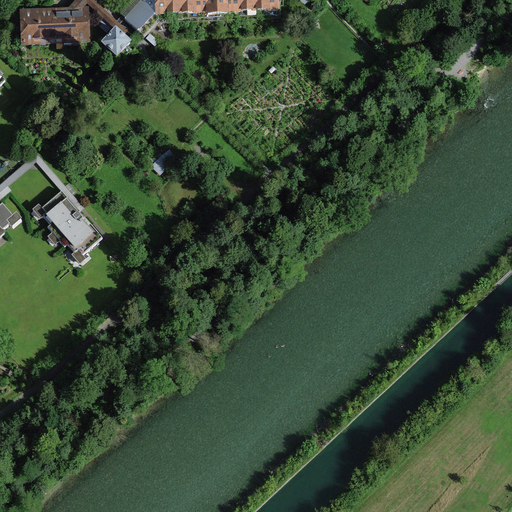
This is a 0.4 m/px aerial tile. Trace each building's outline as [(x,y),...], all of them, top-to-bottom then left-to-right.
[(154,0),(143,0),(125,21),(138,33),(155,15),(154,0)] [(279,0),(154,0),(155,15),(155,18),(280,12),(279,0)] [(81,12),(22,15),(23,42),(85,39),(84,12),(81,12)] [(121,35),(116,31),(102,45),(116,59),(130,44),(121,35)] [(0,89),(9,81),(0,71),(0,89)] [(40,205),(34,210),(41,219),(46,215),(52,224),(48,227),(54,234),(50,237),(57,246),(62,242),(66,247),(69,244),(76,253),(73,255),(81,265),(87,260),(83,256),(103,239),(78,209),(64,192),(43,209),(40,205)] [(0,237),(6,233),(4,230),(10,225),(12,228),(22,219),(17,213),(14,216),(5,206),(2,208),(0,205),(0,237)]
